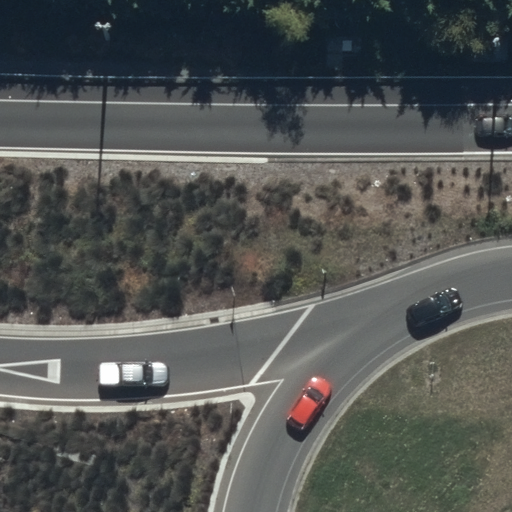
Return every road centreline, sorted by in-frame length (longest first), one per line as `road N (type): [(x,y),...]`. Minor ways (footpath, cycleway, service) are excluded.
road 1 (trunk): [(0,120),(511,123)]
road 2 (trunk): [(0,362),(75,367),(347,344)]
road 3 (trunk): [(249,511),(264,457),(299,396),(347,344)]
road 4 (trunk): [(347,344),(404,305),(511,273)]
